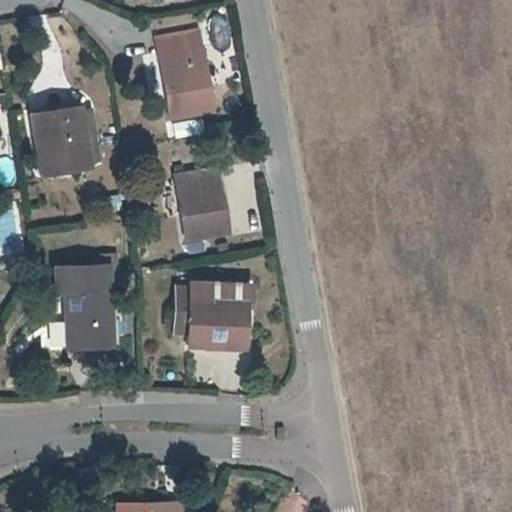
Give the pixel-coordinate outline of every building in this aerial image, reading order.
[(175,117),(214,110),(199,27),(160,35),(175,117)] [(97,110),(83,113),(81,104),(36,114),(43,153),(88,144),(87,141),(101,138),(97,110)] [(176,118),(176,130),(206,129),(206,117),(176,118)] [(193,236),(230,230),(216,165),(180,173),(193,236)] [(179,196),(164,199),(168,221),(183,218),(179,196)] [(116,343),(112,263),(60,266),(61,290),(66,290),(69,346),(116,343)] [(185,279),(182,328),(193,329),(195,295),(196,280),(185,279)] [(195,295),(193,329),(193,340),(209,340),(245,342),(247,342),(248,315),(254,316),(256,281),(213,279),(196,280),(195,295)] [(209,348),(245,349),(245,342),(209,340),(209,348)] [(127,507),(101,507),(101,511),(190,511),(190,499),(137,499),(126,500),(127,507)]
